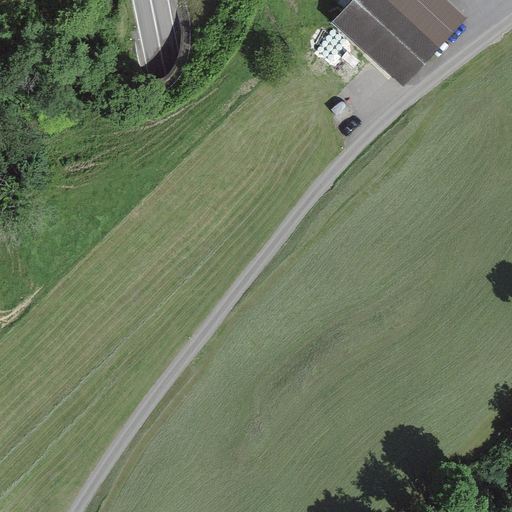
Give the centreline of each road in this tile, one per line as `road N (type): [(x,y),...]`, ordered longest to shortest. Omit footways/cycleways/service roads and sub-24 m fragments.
road 1 (unclassified): [(81,511),(145,412),(340,163),(501,24)]
road 2 (trunk): [(151,0),(254,511)]
